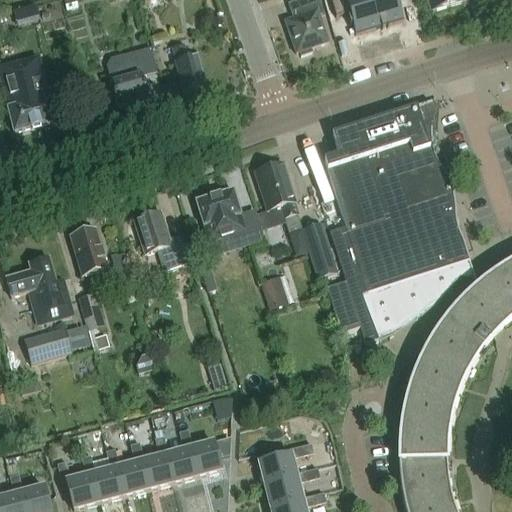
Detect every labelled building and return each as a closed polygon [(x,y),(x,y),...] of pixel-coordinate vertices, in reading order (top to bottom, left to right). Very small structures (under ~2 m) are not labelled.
[(318,0),(307,0),(287,7),(293,22),(317,14),(319,19),(324,17),(318,0)] [(329,0),(335,20),(347,16),(354,38),(379,31),(369,0),(329,0)] [(369,0),(379,31),(404,23),(397,1),(401,0),(369,0)] [(427,0),(432,15),(465,5),(463,0),(427,0)] [(35,8),(12,14),(15,26),(38,21),(35,8)] [(293,22),(284,25),(296,57),(299,56),(300,60),(312,56),(311,52),(328,46),(319,19),(317,14),(293,22)] [(175,66),(183,97),(206,91),(198,60),(187,63),(184,49),(172,52),(175,66)] [(150,52),(122,59),(110,62),(106,70),(117,110),(148,102),(142,80),(157,77),(150,52)] [(57,126),(51,102),(49,102),(39,62),(0,71),(0,83),(8,113),(7,113),(14,137),(57,126)] [(345,287),(326,293),(341,339),(360,333),(365,349),(378,344),(383,342),(388,340),(393,338),(398,335),(402,332),(413,325),(424,317),(434,308),(443,299),(451,289),(459,279),(471,275),(473,280),(474,280),(469,264),(464,247),(462,242),(460,238),(459,234),(457,229),(456,225),(456,220),(455,215),(455,208),(454,201),(452,194),(450,187),(447,181),(444,175),(440,169),(437,162),(434,155),(432,147),(431,139),(431,131),(430,131),(416,111),(358,129),(359,130),(332,139),(341,168),(327,173),(345,231),(330,236),(345,287)] [(267,215),(279,212),(282,223),(284,222),(289,238),(302,234),(297,218),(298,218),(294,207),(295,207),(283,168),(254,177),(267,215)] [(257,237),(250,215),(240,218),(233,194),(195,205),(203,230),(208,246),(244,234),(246,240),(257,237)] [(157,255),(163,276),(190,267),(181,240),(169,244),(160,216),(134,225),(145,259),(157,255)] [(337,277),(322,227),(302,234),(317,284),(337,277)] [(95,233),(70,241),(82,281),(107,273),(95,233)] [(129,278),(123,257),(111,261),(117,282),(129,278)] [(73,318),(63,284),(55,287),(48,264),(29,269),(32,276),(7,283),(12,300),(28,295),(38,328),(73,318)] [(486,284),(478,291),(472,295),(466,301),(461,306),(456,311),(451,317),(446,323),(442,329),(437,335),(433,341),(429,348),(425,354),(422,361),(419,368),(416,375),(413,382),(410,389),(408,396),(406,403),(404,411),(402,418),(401,426),(400,434),(399,442),(399,449),(398,457),(398,465),(399,473),(399,480),(400,488),(401,496),(403,503),(404,511),(455,511),(450,495),(447,465),(448,436),(455,406),(467,379),(469,374),(472,370),(475,366),(478,361),(481,357),(487,349),(493,342),(495,348),(496,348),(494,342),(498,337),(502,333),(507,329),(511,325),(511,324),(511,267),(503,273),(494,278),(486,284)] [(279,282),(262,287),(271,315),(288,309),(279,282)] [(134,295),(130,283),(118,287),(121,298),(134,295)] [(86,337),(103,333),(94,298),(77,303),(86,337)] [(30,370),(71,360),(64,335),(24,345),(30,370)] [(94,356),(108,352),(104,341),(91,345),(94,356)] [(219,366),(207,371),(215,395),(228,391),(219,366)] [(20,389),(22,399),(40,394),(38,385),(20,389)] [(189,453),(196,483),(221,476),(213,446),(192,452),(188,434),(179,437),(183,454),(189,453)] [(189,453),(183,454),(168,458),(163,441),(154,443),(159,461),(164,459),(172,489),(196,483),(189,453)] [(139,466),(147,496),(172,489),(164,459),(159,461),(144,465),(139,447),(130,450),(134,467),(139,466)] [(258,466),(264,491),(297,482),(296,478),(292,463),(313,458),(311,448),(289,454),(290,458),(258,466)] [(115,472),(123,502),(147,496),(139,466),(134,467),(119,471),(115,454),(106,456),(110,473),(115,472)] [(90,479),(98,508),(123,502),(115,472),(110,473),(95,477),(90,460),(81,462),(86,480),(90,479)] [(90,479),(86,480),(70,484),(66,466),(57,469),(62,487),(66,486),(72,511),(84,511),(98,508),(90,479)] [(15,467),(6,470),(9,481),(18,479),(15,467)] [(317,473),(296,478),(297,482),(264,491),(269,511),(283,511),(303,507),(302,502),(298,488),(320,482),(317,473)] [(19,497),(22,511),(49,511),(44,491),(23,496),(18,479),(9,481),(14,499),(19,497)] [(22,511),(19,497),(14,499),(0,502),(0,511),(22,511)] [(304,511),(326,507),(323,497),(302,502),(303,507),(283,511),(304,511)]
